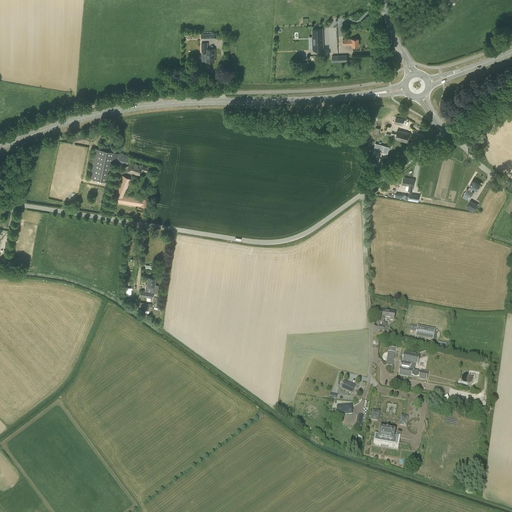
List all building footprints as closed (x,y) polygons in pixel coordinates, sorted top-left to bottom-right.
[(322,36),(322,33),(322,32),(322,29),(312,29),(313,37),(314,37),(314,49),(323,49),(323,43),(322,43),(322,40),(322,36)] [(201,42),(201,52),(206,52),(207,62),(215,62),(215,54),(215,49),(208,49),(208,42),(201,42)] [(395,139),(407,142),(409,133),(397,130),(395,139)] [(391,148),(377,144),(376,149),(385,151),(384,153),(389,154),(391,148)] [(111,165),(113,152),(94,148),(88,178),(92,179),(107,182),(108,175),(112,176),(114,166),(111,165)] [(116,161),(127,164),(129,156),(122,153),(122,155),(118,153),(116,161)] [(148,172),(149,169),(130,163),(128,172),(139,176),(141,170),(148,172)] [(122,197),(129,178),(121,175),(113,194),(112,202),(146,207),(147,199),(137,198),(137,200),(122,197)] [(412,191),(414,180),(403,178),(402,185),(409,186),(408,190),(412,191)] [(473,180),(470,186),(468,190),(467,189),(464,193),(465,194),(464,196),(466,197),(467,195),(471,197),(473,193),(471,191),(473,188),(476,190),(479,184),(473,180)] [(410,194),(408,201),(418,202),(419,195),(410,194)] [(477,205),(470,201),(466,208),(473,212),(477,205)] [(148,277),(147,284),(149,285),(149,289),(148,291),(140,290),(139,296),(153,298),(153,293),(157,294),(158,285),(154,285),(156,278),(148,277)] [(379,323),(382,323),(382,326),(379,326),(378,330),(384,332),(384,331),(387,332),(387,328),(385,327),(386,323),(384,323),(385,319),(394,321),(395,313),(389,312),(389,311),(382,310),(380,318),(379,323)] [(436,339),(437,331),(421,327),(419,336),(436,339)] [(417,364),(419,356),(415,355),(415,354),(404,352),(402,362),(401,361),(399,375),(411,378),(412,375),(414,376),(413,376),(417,377),(417,376),(419,376),(418,379),(426,381),(426,378),(428,372),(417,370),(417,371),(414,370),(415,363),(417,364)] [(341,389),(352,394),(355,386),(348,383),(348,384),(344,382),(341,389)] [(351,404),(337,406),(338,415),(341,414),(341,415),(352,414),(351,404)] [(380,427),(379,438),(384,439),(393,440),(395,430),(390,429),(386,428),(380,427)]
